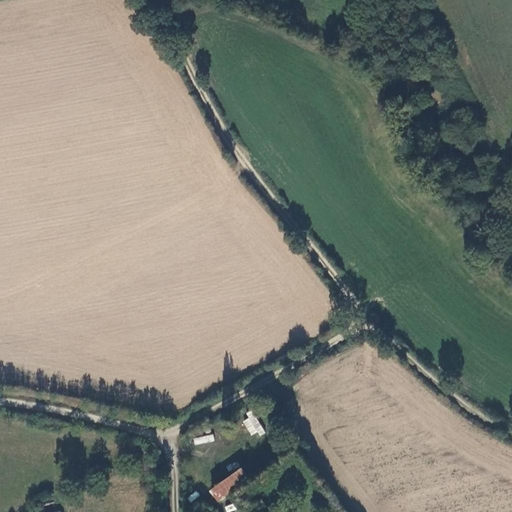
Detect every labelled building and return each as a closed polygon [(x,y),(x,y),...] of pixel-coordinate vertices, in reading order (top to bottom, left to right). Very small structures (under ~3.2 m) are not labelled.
[(242,421),(252,437),(264,430),(254,414),(242,421)] [(213,434),(193,438),(194,445),(214,441),(213,434)] [(242,481),(246,486),(259,477),(254,471),(242,481)] [(219,507),(246,486),(242,481),(238,475),(210,496),(219,507)] [(233,503),(224,507),(226,511),(229,511),(236,509),(233,503)]
